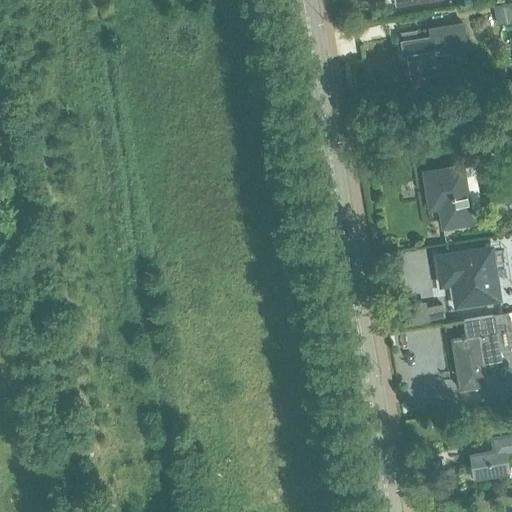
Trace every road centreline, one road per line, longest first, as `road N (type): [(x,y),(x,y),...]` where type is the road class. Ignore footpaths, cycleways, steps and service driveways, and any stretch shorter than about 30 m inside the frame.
road 1 (secondary): [(390,511),(306,0)]
road 2 (track): [(77,511),(0,99)]
